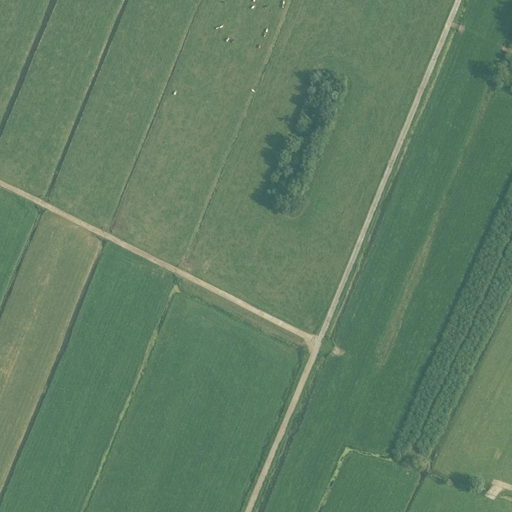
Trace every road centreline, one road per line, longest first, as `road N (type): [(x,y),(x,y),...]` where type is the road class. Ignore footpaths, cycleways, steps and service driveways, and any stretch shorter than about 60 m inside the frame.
road 1 (track): [(247,511),(458,0)]
road 2 (track): [(316,343),(0,187)]
